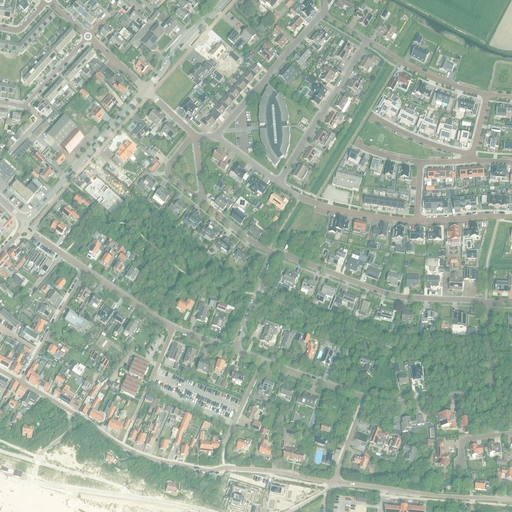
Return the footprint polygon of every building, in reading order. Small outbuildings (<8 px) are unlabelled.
[(21,0),(19,2),(21,4),(19,7),(24,11),(29,7),(26,4),(29,0),(28,0),(21,0)] [(72,7),(77,12),(82,6),(78,2),(79,1),(78,0),(75,0),(73,2),(75,5),(72,7)] [(118,12),(121,9),(127,3),(123,0),(116,0),(115,2),(117,4),(117,5),(119,7),(116,11),(118,12)] [(176,0),(179,2),(184,7),(187,4),(193,9),(198,3),(194,0),(187,0),(186,2),(183,0),(181,0),(180,0),(176,0)] [(314,4),(309,0),(305,0),(301,5),(305,8),(301,12),(308,18),(314,11),(310,8),(314,4)] [(336,0),(334,4),(341,9),(344,5),(353,10),(356,5),(346,0),(336,0)] [(13,15),(16,2),(13,1),(12,7),(5,6),(5,10),(3,18),(9,19),(10,14),(13,15)] [(183,20),(188,14),(182,9),(184,7),(179,2),(177,4),(180,8),(175,13),(183,20)] [(363,11),(367,6),(361,2),(358,8),(363,11)] [(127,3),(121,9),(126,14),(124,15),(126,17),(132,11),(130,9),(131,8),(127,3)] [(81,16),(87,10),(82,6),(77,12),(81,16)] [(81,16),(86,20),(92,15),(87,10),(81,16)] [(49,11),(44,17),(50,22),(55,17),(49,11)] [(130,18),(135,22),(140,16),(135,12),(134,13),(132,11),(126,17),(129,19),(130,18)] [(359,23),(366,27),(372,16),(365,12),(364,14),(359,11),(355,17),(361,20),(359,23)] [(92,15),(86,20),(91,25),(96,19),(92,15)] [(135,22),(132,24),(137,29),(138,28),(140,30),(147,22),(140,16),(135,22)] [(44,17),(39,23),(44,28),(50,22),(44,17)] [(166,25),(173,31),(177,26),(174,24),(176,21),(171,17),(169,19),(170,20),(166,25)] [(303,22),(297,17),(288,27),(294,32),(295,32),(299,27),(303,22)] [(116,30),(119,26),(114,22),(110,25),(116,30)] [(39,23),(33,28),(39,34),(44,28),(39,23)] [(173,31),(166,25),(164,23),(162,25),(164,27),(162,29),(164,32),(168,36),(173,31)] [(388,28),(379,23),(375,30),(382,34),(384,35),(383,37),(385,38),(384,38),(385,39),(387,40),(388,40),(388,39),(390,40),(395,31),(388,28)] [(150,50),(150,49),(152,50),(154,50),(157,47),(157,45),(155,43),(164,32),(162,29),(161,29),(157,25),(141,42),(150,50)] [(278,25),(275,29),(280,34),(284,30),(278,25)] [(106,27),(100,33),(105,38),(112,30),(110,28),(109,29),(106,27)] [(33,28),(28,34),(34,39),(39,34),(33,28)] [(119,33),(122,37),(127,31),(124,28),(119,33)] [(248,28),(245,32),(252,39),(256,35),(248,28)] [(65,35),(71,40),(75,36),(69,30),(65,35)] [(131,35),(127,31),(122,37),(126,40),(131,35)] [(316,34),(314,36),(322,43),(325,40),(326,42),(330,37),(325,33),(323,35),(318,31),(316,34)] [(248,43),(252,39),(245,32),(241,36),(248,43)] [(235,33),(228,40),(234,45),(238,48),(244,41),(240,38),(235,33)] [(23,40),(28,45),(34,39),(28,34),(23,40)] [(61,39),(67,45),(71,40),(65,35),(61,39)] [(114,36),(109,42),(113,46),(121,38),(122,37),(120,35),(116,38),(114,36)] [(275,42),(281,48),(288,40),(281,35),(275,42)] [(417,35),(413,42),(419,45),(423,38),(417,35)] [(322,43),(314,36),(313,38),(312,37),(310,40),(315,44),(313,47),(318,51),(322,47),(320,45),(322,43)] [(121,38),(113,46),(118,50),(123,45),(121,42),(123,40),(121,38)] [(67,45),(61,39),(56,44),(62,50),(67,45)] [(23,40),(19,44),(18,52),(21,53),(28,45),(23,40)] [(3,49),(10,50),(12,43),(4,41),(3,49)] [(339,51),(335,56),(344,61),(348,55),(351,50),(350,50),(352,47),(345,42),(339,51)] [(12,43),(10,50),(18,52),(19,44),(12,43)] [(213,51),(209,55),(213,58),(213,57),(216,60),(219,58),(220,59),(224,55),(222,54),(227,48),(221,43),(219,45),(218,45),(215,48),(214,48),(212,50),(213,51)] [(62,50),(56,44),(52,49),(58,54),(62,50)] [(269,52),(272,49),(266,44),(263,47),(266,49),(261,55),(269,62),(274,56),(269,52)] [(137,51),(142,55),(146,50),(141,46),(137,51)] [(430,53),(416,46),(411,57),(424,63),(430,53)] [(85,54),(91,59),(95,54),(90,49),(85,54)] [(311,54),(306,49),(300,56),(298,54),(294,58),(296,60),(296,61),(301,65),(311,54)] [(45,56),(51,62),(55,57),(49,52),(45,56)] [(240,59),(233,53),(230,56),(237,62),(240,59)] [(81,58),(87,64),(91,59),(85,54),(81,58)] [(51,62),(45,56),(41,61),(47,67),(51,62)] [(144,62),(146,60),(141,56),(138,59),(140,61),(135,66),(142,72),(148,67),(144,64),(145,63),(144,62)] [(376,60),(370,56),(368,59),(365,58),(360,67),(364,69),(368,71),(367,71),(368,72),(368,71),(369,72),(371,68),(370,68),(373,63),(374,64),(376,60)] [(87,64),(81,58),(77,63),(88,73),(90,71),(84,66),(87,64)] [(327,62),(321,58),(318,62),(324,66),(327,62)] [(251,66),(247,72),(254,78),(257,75),(261,70),(250,60),(247,63),(251,66)] [(443,60),(439,70),(446,72),(447,69),(452,71),(454,65),(449,63),(450,62),(443,60)] [(47,67),(41,61),(36,66),(42,71),(47,67)] [(196,69),(190,75),(195,79),(193,81),(198,86),(201,82),(198,79),(200,77),(201,77),(202,76),(202,74),(205,71),(207,69),(209,71),(212,68),(206,62),(203,66),(204,67),(202,69),(198,65),(195,69),(196,69)] [(88,73),(77,63),(72,67),(78,73),(81,70),(86,75),(88,73)] [(288,65),(279,75),(286,82),(291,77),(292,78),(297,73),(288,65)] [(42,71),(36,66),(32,70),(38,76),(42,71)] [(336,76),(338,72),(327,66),(323,72),(325,74),(323,76),(322,76),(321,78),(322,79),(321,79),(328,84),(332,78),(334,79),(334,78),(335,78),(336,77),(336,76)] [(78,73),(72,67),(68,72),(74,77),(78,73)] [(110,70),(107,67),(102,73),(104,76),(110,70)] [(244,74),(240,80),(247,86),(250,83),(254,78),(247,72),(243,68),(240,71),(244,74)] [(28,75),(34,80),(38,76),(32,70),(28,75)] [(112,72),(110,70),(104,76),(106,79),(112,72)] [(216,71),(213,74),(216,76),(214,78),(219,82),(223,77),(216,71)] [(74,77),(68,72),(64,77),(70,82),(74,77)] [(115,74),(112,72),(106,79),(108,82),(115,74)] [(100,82),(104,78),(98,73),(95,77),(100,82)] [(116,74),(115,76),(118,80),(117,81),(121,84),(124,81),(120,78),(116,74)] [(397,82),(407,87),(411,80),(405,77),(405,76),(401,74),(397,82)] [(34,80),(28,75),(23,80),(29,85),(34,80)] [(247,86),(240,80),(236,76),(233,79),(237,83),(233,88),(240,94),(243,91),(247,86)] [(361,87),(365,81),(356,76),(353,81),(351,80),(347,87),(356,92),(360,86),(361,87)] [(56,84),(62,90),(67,85),(61,80),(56,84)] [(115,84),(113,86),(116,89),(123,94),(127,90),(121,84),(117,81),(115,84)] [(392,81),(388,88),(393,90),(397,83),(392,81)] [(0,87),(0,91),(7,92),(8,85),(1,83),(0,87)] [(432,92),(425,89),(426,86),(419,83),(415,92),(422,95),(422,96),(429,99),(432,92)] [(48,94),(54,99),(62,90),(56,84),(48,94)] [(230,91),(225,96),(233,102),(235,99),(236,99),(240,94),(233,88),(229,84),(228,85),(227,86),(226,87),(230,91)] [(310,101),(318,105),(325,94),(324,94),(326,90),(327,91),(327,90),(316,84),(312,92),(309,97),(312,98),(310,101)] [(8,85),(7,92),(14,94),(16,86),(8,85)] [(275,92),(269,87),(266,90),(267,90),(262,99),(262,100),(259,109),(260,109),(259,119),(260,125),(266,125),(267,127),(267,130),(260,130),(261,136),(260,137),(263,146),(262,146),(267,155),(266,156),(272,164),(275,167),(281,160),(280,159),(283,157),(285,158),(287,154),(286,154),(289,144),(290,134),(289,134),(289,128),(287,128),(287,126),(286,123),(288,123),(288,117),(289,117),(286,107),(287,107),(282,98),(283,98),(280,94),(278,96),(275,94),(275,92)] [(79,93),(85,99),(89,95),(87,94),(88,93),(83,89),(79,93)] [(442,103),(445,94),(445,93),(439,91),(438,94),(435,93),(430,106),(434,107),(436,101),(442,103)] [(218,104),(225,110),(228,107),(229,107),(233,102),(225,96),(222,92),(219,95),(223,99),(218,104)] [(339,100),(335,106),(342,110),(348,101),(350,102),(352,97),(345,93),(344,96),(343,98),(341,97),(340,97),(338,100),(339,100)] [(451,96),(445,93),(445,94),(442,103),(448,105),(446,111),(450,112),(454,100),(450,98),(451,96)] [(54,99),(48,94),(43,98),(49,104),(54,99)] [(101,103),(104,105),(109,110),(114,105),(113,104),(116,101),(109,94),(101,103)] [(199,100),(202,104),(208,98),(204,94),(199,100)] [(381,111),(385,114),(393,101),(388,99),(387,101),(383,99),(378,106),(383,109),(381,111)] [(466,111),(468,100),(465,99),(465,100),(461,99),(461,102),(457,101),(454,111),(459,112),(459,109),(466,111)] [(192,114),(198,109),(194,105),(188,100),(180,108),(186,114),(189,111),(192,114)] [(216,107),(211,112),(219,119),(219,118),(221,115),(222,115),(226,110),(225,110),(218,104),(214,100),(212,103),(216,107)] [(468,100),(466,111),(472,113),(472,115),(476,116),(478,106),(474,105),(475,102),(471,101),(471,100),(468,100)] [(397,104),(393,101),(385,114),(390,117),(391,114),(395,116),(399,109),(396,107),(397,104)] [(47,111),(50,107),(45,103),(42,106),(39,103),(34,108),(40,113),(44,108),(47,111)] [(93,110),(89,114),(98,122),(101,119),(100,118),(104,114),(95,106),(92,109),(93,110)] [(507,112),(511,111),(511,107),(497,106),(497,113),(502,113),(502,116),(506,117),(507,112)] [(404,124),(411,111),(406,109),(405,111),(401,110),(397,117),(401,119),(400,122),(404,124)] [(156,126),(163,118),(154,110),(152,112),(152,113),(148,117),(154,123),(150,128),(152,130),(150,132),(154,137),(156,134),(154,132),(158,128),(156,126)] [(415,113),(411,111),(404,124),(409,127),(410,124),(414,126),(418,118),(414,116),(415,113)] [(219,119),(211,112),(204,120),(203,119),(201,122),(206,126),(208,124),(207,124),(208,123),(212,127),(216,122),(215,122),(218,118),(218,119),(219,119)] [(64,125),(70,130),(72,128),(74,130),(80,136),(79,137),(81,139),(82,138),(83,139),(93,128),(91,127),(92,126),(90,123),(89,124),(81,118),(76,113),(64,125)] [(327,119),(325,123),(332,128),(338,117),(342,120),(344,117),(338,113),(336,116),(332,113),(328,120),(327,119)] [(5,125),(8,126),(7,131),(11,131),(12,124),(14,125),(15,121),(20,122),(21,115),(13,114),(12,119),(6,118),(5,125)] [(419,131),(424,133),(429,119),(424,117),(423,120),(419,118),(416,127),(420,128),(419,131)] [(194,118),(192,121),(199,127),(201,124),(194,118)] [(434,121),(429,119),(424,133),(429,135),(430,132),(434,133),(437,125),(433,124),(434,121)] [(446,125),(444,124),(443,127),(439,126),(436,134),(440,135),(439,138),(444,140),(450,121),(447,120),(446,125)] [(27,121),(23,126),(27,130),(31,126),(27,121)] [(450,121),(444,140),(449,141),(450,138),(454,139),(457,131),(456,131),(457,128),(451,126),(453,122),(450,121)] [(170,138),(177,131),(168,123),(162,130),(170,138)] [(140,140),(148,131),(141,124),(133,133),(140,140)] [(327,135),(330,137),(332,134),(325,130),(324,133),(321,131),(314,141),(321,145),(327,135)] [(457,140),(460,141),(459,144),(467,145),(470,134),(458,131),(457,140)] [(63,138),(57,133),(46,145),(52,150),(63,160),(64,160),(64,161),(67,158),(66,157),(73,150),(72,148),(70,145),(69,146),(68,145),(67,145),(64,141),(62,139),(63,138)] [(33,143),(37,139),(37,138),(33,134),(29,138),(33,143)] [(499,141),(487,139),(486,145),(490,145),(489,149),(495,149),(495,146),(498,147),(499,141)] [(136,150),(127,142),(123,146),(122,145),(118,149),(119,150),(115,155),(124,163),(128,158),(129,159),(133,155),(132,154),(136,150)] [(22,155),(27,151),(22,146),(17,150),(22,155)] [(155,155),(159,150),(155,146),(151,151),(155,155)] [(310,162),(312,160),(315,155),(318,157),(321,152),(314,148),(312,150),(310,148),(303,158),(310,162)] [(224,162),(225,160),(227,157),(222,153),(222,152),(218,150),(212,157),(221,164),(219,167),(224,170),(228,165),(224,162)] [(347,161),(363,168),(366,161),(358,157),(359,154),(352,150),(347,161)] [(41,163),(45,159),(38,152),(34,156),(36,159),(36,160),(37,161),(37,160),(41,163)] [(151,164),(147,169),(150,172),(152,172),(159,164),(155,160),(154,160),(151,158),(148,161),(151,164)] [(0,174),(8,182),(16,174),(13,171),(15,169),(4,159),(2,161),(0,162),(0,174)] [(370,171),(374,172),(374,173),(380,175),(383,165),(379,165),(380,162),(373,160),(370,171)] [(243,169),(236,163),(230,172),(237,177),(237,176),(242,180),(247,173),(242,170),(243,169)] [(384,165),(383,171),(386,172),(385,176),(392,177),(391,180),(394,180),(396,174),(393,173),(395,166),(388,164),(387,166),(384,165)] [(299,165),(296,171),(305,176),(308,171),(299,165)] [(53,173),(46,168),(44,166),(42,169),(44,170),(40,176),(46,181),(53,173)] [(401,167),(400,177),(405,178),(404,181),(411,181),(412,172),(409,172),(409,167),(401,167)] [(496,177),(499,178),(500,167),(498,167),(493,167),(493,173),(490,173),(490,180),(495,181),(496,177)] [(502,168),(500,167),(499,178),(503,178),(503,181),(508,182),(509,178),(506,178),(506,168),(502,168)] [(39,175),(35,171),(34,170),(31,173),(36,178),(39,175)] [(302,181),(305,176),(296,171),(293,176),(302,181)] [(332,185),(336,186),(352,190),(353,188),(358,190),(360,184),(362,179),(337,173),(335,178),(334,178),(332,185)] [(99,176),(92,183),(91,183),(86,189),(107,208),(113,214),(119,206),(120,207),(126,201),(104,182),(105,181),(99,176)] [(151,190),(157,183),(149,177),(145,181),(143,179),(139,184),(143,188),(145,185),(151,190)] [(268,187),(254,177),(249,183),(251,185),(249,188),(255,193),(258,190),(263,193),(268,187)] [(35,179),(32,182),(39,189),(42,186),(35,179)] [(10,188),(14,192),(21,185),(17,181),(10,188)] [(219,181),(216,185),(221,190),(225,185),(219,181)] [(396,182),(392,181),(391,187),(387,187),(387,190),(395,191),(396,182)] [(39,189),(32,182),(29,185),(37,192),(39,189)] [(21,185),(14,192),(19,195),(25,188),(21,185)] [(29,185),(26,188),(30,192),(34,195),(37,192),(29,185)] [(164,202),(169,196),(163,191),(164,189),(161,187),(155,195),(164,202)] [(19,195),(23,199),(30,192),(26,188),(26,189),(25,188),(19,195)] [(30,192),(23,199),(27,203),(34,195),(30,192)] [(488,206),(494,206),(494,193),(491,193),(491,196),(489,196),(489,197),(482,196),(482,203),(488,203),(488,206)] [(494,193),(494,206),(501,207),(502,193),(501,197),(498,197),(498,193),(494,193)] [(507,194),(502,193),(501,207),(506,207),(507,205),(511,205),(511,200),(511,196),(507,197),(507,194)] [(274,194),(269,201),(282,210),(287,204),(287,203),(288,202),(283,198),(282,200),(274,194)] [(87,207),(90,204),(85,200),(84,200),(78,195),(73,200),(79,206),(82,202),(87,207)] [(371,205),(372,196),(365,195),(364,204),(371,205)] [(228,209),(233,203),(228,199),(227,201),(220,196),(215,203),(223,210),(226,207),(228,209)] [(475,197),(470,198),(471,208),(476,207),(476,204),(478,204),(478,198),(475,198),(475,197)] [(248,203),(245,200),(242,198),(238,203),(241,205),(244,207),(248,203)] [(399,200),(397,209),(404,210),(405,201),(399,200)] [(181,215),(186,209),(181,205),(182,204),(179,201),(176,204),(173,202),(169,208),(173,212),(175,210),(181,215)] [(431,201),(422,201),(423,208),(426,208),(426,211),(431,210),(431,201)] [(81,219),(84,216),(79,212),(76,214),(73,212),(72,213),(66,208),(62,213),(67,218),(71,215),(76,220),(79,217),(81,219)] [(5,232),(14,223),(0,209),(0,227),(4,231),(5,232)] [(243,221),(246,217),(237,209),(231,216),(241,224),(243,222),(243,221)] [(197,227),(202,221),(197,217),(198,216),(194,214),(192,217),(189,215),(184,220),(189,224),(191,222),(197,227)] [(342,230),(342,228),(348,229),(349,222),(344,221),(344,218),(336,217),(335,220),(332,220),(331,221),(329,232),(336,233),(337,229),(342,230)] [(66,235),(70,229),(67,226),(66,228),(60,225),(61,224),(55,220),(50,227),(56,230),(55,231),(61,235),(63,233),(66,235)] [(258,238),(263,232),(254,225),(255,223),(253,221),(249,226),(251,228),(249,230),(255,235),(255,236),(258,238)] [(366,223),(359,222),(359,221),(356,221),(354,230),(354,231),(360,233),(360,231),(365,232),(364,232),(369,233),(370,226),(366,226),(366,223)] [(384,225),(381,224),(381,225),(380,225),(380,229),(378,229),(379,229),(375,228),(374,234),(379,235),(379,236),(386,237),(386,236),(387,236),(387,233),(388,226),(384,225)] [(478,231),(477,225),(469,226),(469,229),(468,229),(464,229),(464,237),(470,236),(470,237),(478,236),(478,235),(479,235),(479,231),(478,231)] [(212,240),(217,234),(212,230),(213,229),(210,226),(208,229),(205,227),(200,233),(204,236),(206,234),(212,240)] [(393,230),(392,239),(396,239),(396,238),(403,239),(404,228),(397,227),(396,230),(393,230)] [(451,231),(447,231),(448,237),(451,237),(451,240),(459,239),(458,227),(450,228),(451,231)] [(433,241),(441,240),(441,228),(433,229),(433,232),(433,240),(433,241)] [(410,232),(410,240),(415,240),(423,241),(423,229),(416,229),(415,232),(410,232)] [(228,252),(233,246),(228,242),(229,241),(226,239),(223,241),(221,239),(215,246),(220,249),(221,247),(228,252)] [(91,244),(90,243),(87,248),(90,250),(89,252),(91,254),(91,255),(93,256),(93,255),(94,256),(99,249),(98,249),(101,245),(94,240),(91,244)] [(15,257),(17,255),(20,252),(15,247),(13,250),(11,249),(7,254),(15,261),(17,259),(15,257)] [(109,253),(112,249),(110,248),(101,261),(106,265),(113,255),(109,253)] [(244,263),(248,257),(245,255),(245,254),(240,250),(234,258),(237,260),(238,258),(244,263)] [(328,254),(326,259),(329,261),(328,263),(332,264),(332,265),(332,264),(337,266),(338,262),(342,264),(347,251),(344,250),(343,252),(338,251),(336,257),(328,254)] [(52,263),(36,252),(29,262),(45,273),(52,263)] [(113,269),(119,273),(123,267),(121,265),(123,260),(124,261),(127,256),(122,252),(118,258),(120,260),(113,269)] [(7,265),(13,271),(15,273),(19,269),(16,266),(14,268),(7,261),(9,258),(4,254),(0,258),(0,259),(4,263),(7,265)] [(360,255),(358,261),(350,258),(349,262),(350,262),(347,269),(356,272),(358,266),(362,267),(365,257),(360,255)] [(369,255),(366,264),(371,266),(375,257),(369,255)] [(16,266),(19,269),(22,266),(25,261),(22,259),(16,266)] [(145,274),(150,266),(146,263),(141,271),(145,274)] [(378,280),(381,271),(370,267),(367,276),(378,280)] [(137,277),(139,275),(137,273),(132,269),(126,277),(132,281),(136,276),(137,277)] [(0,274),(6,280),(8,277),(0,270),(0,274)] [(476,270),(464,270),(464,280),(476,280),(476,270)] [(286,273),(285,277),(281,275),(278,282),(282,284),(284,281),(290,284),(289,287),(293,288),(298,275),(294,274),(293,275),(286,273)] [(400,281),(402,274),(399,274),(399,276),(389,274),(387,282),(393,283),(393,285),(396,286),(397,281),(400,281)] [(462,290),(462,280),(458,280),(458,275),(452,274),(452,279),(450,279),(449,289),(462,290)] [(418,285),(419,276),(407,275),(407,282),(407,287),(410,287),(410,285),(418,285)] [(16,276),(13,281),(20,287),(24,282),(16,276)] [(438,286),(438,277),(427,276),(426,288),(430,288),(430,286),(438,286)] [(493,282),(493,287),(496,287),(496,290),(500,290),(500,292),(508,292),(508,286),(511,286),(511,277),(508,277),(508,282),(496,282),(493,282)] [(60,290),(65,283),(59,278),(54,285),(60,290)] [(312,292),(316,282),(313,281),(312,282),(305,280),(302,288),(312,292)] [(319,291),(315,299),(323,302),(325,297),(332,300),(334,300),(336,297),(333,295),(335,290),(329,288),(330,287),(325,285),(322,292),(319,291)] [(91,292),(82,288),(77,298),(83,302),(87,295),(89,296),(91,292)] [(53,304),(58,296),(51,291),(49,294),(50,294),(46,299),(53,304)] [(37,301),(40,297),(34,293),(29,300),(33,303),(35,300),(37,301)] [(353,306),(356,297),(345,293),(344,297),(341,296),(338,303),(341,304),(342,300),(350,304),(350,305),(353,306)] [(102,300),(95,295),(89,304),(92,306),(93,304),(97,306),(102,300)] [(189,310),(194,302),(188,299),(185,304),(180,301),(176,307),(180,310),(181,309),(185,311),(187,308),(189,310)] [(369,315),(371,309),(368,307),(370,303),(364,300),(363,304),(361,302),(358,310),(360,311),(359,314),(365,316),(366,313),(369,315)] [(219,302),(216,308),(225,312),(227,305),(219,302)] [(203,322),(207,310),(201,308),(202,305),(199,304),(197,310),(200,311),(197,319),(203,322)] [(48,314),(50,310),(42,305),(40,309),(39,308),(37,311),(47,318),(49,314),(48,314)] [(113,311),(106,306),(98,316),(102,319),(101,321),(104,324),(106,321),(113,311)] [(391,317),(393,310),(382,307),(381,311),(378,311),(376,318),(380,319),(381,315),(391,317)] [(0,311),(0,313),(15,327),(19,322),(3,308),(0,311)] [(412,322),(412,313),(406,313),(406,311),(402,311),(402,321),(412,322)] [(83,332),(89,322),(70,312),(65,321),(83,332)] [(437,321),(437,315),(435,315),(435,313),(428,313),(427,314),(425,314),(424,323),(427,323),(428,319),(432,319),(432,321),(437,321)] [(453,313),(453,320),(452,325),(458,325),(465,326),(465,327),(467,327),(468,317),(465,317),(465,315),(460,315),(460,314),(453,313)] [(121,324),(125,319),(118,314),(114,320),(121,324)] [(36,315),(33,320),(38,323),(37,326),(34,324),(32,329),(34,330),(40,333),(44,326),(45,323),(40,320),(41,318),(36,315)] [(215,318),(212,325),(220,328),(223,321),(224,318),(218,316),(217,318),(215,318)] [(131,336),(137,327),(130,323),(124,332),(131,336)] [(119,326),(114,332),(118,335),(123,328),(119,326)] [(276,335),(277,330),(267,326),(264,333),(263,332),(261,340),(266,342),(267,339),(271,340),(273,334),(276,335)] [(27,341),(29,337),(35,341),(38,336),(27,327),(23,333),(21,332),(21,333),(19,337),(27,341)] [(288,350),(293,334),(284,331),(283,336),(285,337),(282,348),(288,350)] [(5,340),(5,341),(14,346),(17,342),(7,337),(5,340)] [(16,359),(20,354),(22,349),(23,347),(24,345),(21,343),(15,353),(16,353),(14,358),(16,359)] [(315,350),(316,346),(313,345),(314,344),(309,343),(307,348),(309,348),(306,357),(312,359),(315,350)] [(176,362),(179,354),(181,355),(182,352),(180,351),(182,347),(173,344),(168,359),(176,362)] [(56,359),(59,355),(63,357),(64,354),(50,346),(47,352),(53,356),(56,359)] [(191,365),(196,353),(189,350),(184,362),(191,365)] [(327,350),(323,363),(324,363),(324,364),(325,365),(325,364),(329,365),(333,353),(327,350)] [(94,361),(98,354),(92,351),(90,355),(91,356),(90,358),(94,361)] [(5,359),(3,358),(0,364),(7,369),(11,363),(11,362),(12,360),(9,359),(12,354),(9,353),(5,359)] [(21,367),(18,365),(23,356),(20,354),(16,359),(15,362),(15,363),(11,371),(17,374),(21,367)] [(206,372),(209,364),(204,362),(206,356),(203,355),(201,361),(198,369),(206,372)] [(371,372),(375,362),(361,357),(359,362),(363,364),(363,363),(367,365),(365,369),(362,368),(361,371),(364,372),(364,373),(370,375),(370,374),(371,375),(371,372)] [(147,368),(149,364),(142,361),(135,358),(134,361),(132,365),(130,369),(129,372),(136,375),(142,379),(144,375),(146,371),(147,368)] [(219,372),(220,370),(222,370),(224,363),(218,360),(215,368),(214,370),(219,372)] [(30,370),(34,372),(39,365),(35,363),(30,370)] [(72,371),(80,376),(85,368),(80,364),(78,367),(75,365),(72,371)] [(242,381),(244,376),(235,373),(237,368),(233,366),(229,376),(232,378),(232,379),(235,380),(236,379),(242,381)] [(421,368),(412,369),(414,381),(421,380),(420,377),(422,377),(421,368)] [(33,374),(34,372),(30,370),(26,377),(30,379),(33,374)] [(406,373),(399,374),(399,377),(400,384),(403,384),(407,383),(406,373)] [(35,385),(38,379),(39,378),(33,374),(30,379),(28,381),(35,385)] [(63,383),(65,380),(58,375),(53,382),(57,385),(59,381),(63,383)] [(139,386),(141,382),(134,379),(127,376),(126,379),(124,383),(122,387),(121,391),(127,394),(134,397),(136,393),(138,389),(139,386)] [(35,385),(38,387),(44,391),(45,390),(47,391),(53,380),(51,379),(51,378),(50,378),(49,381),(50,381),(48,385),(38,379),(35,385)] [(261,393),(261,391),(262,390),(266,391),(265,394),(269,396),(271,390),(274,384),(269,382),(269,381),(265,379),(263,386),(260,385),(257,392),(261,393)] [(88,389),(91,384),(87,380),(83,386),(88,389)] [(4,400),(5,397),(7,399),(11,392),(13,394),(19,385),(13,381),(3,399),(4,400)] [(22,397),(23,394),(24,395),(27,389),(21,386),(16,394),(22,397)] [(62,391),(58,399),(59,400),(61,401),(70,406),(74,399),(75,397),(67,392),(69,388),(65,386),(62,391)] [(286,400),(290,401),(291,397),(290,397),(293,390),(287,388),(287,387),(283,386),(282,389),(279,388),(277,394),(280,395),(281,394),(286,396),(285,398),(286,400)] [(58,399),(62,391),(57,388),(52,396),(58,399)] [(96,392),(98,389),(96,388),(94,390),(93,390),(89,396),(91,398),(96,392)] [(27,406),(30,401),(35,404),(39,398),(31,393),(28,397),(25,396),(21,403),(27,406)] [(315,402),(317,398),(311,396),(312,396),(310,395),(304,393),(303,397),(299,396),(297,402),(305,405),(306,402),(314,405),(315,403),(316,403),(315,402)] [(144,401),(151,404),(153,397),(147,395),(144,401)] [(74,399),(70,406),(76,410),(82,400),(80,398),(78,401),(74,399)] [(97,398),(91,407),(94,409),(100,400),(97,398)] [(9,405),(14,408),(17,403),(11,400),(9,405)] [(84,415),(91,404),(90,403),(89,404),(87,403),(87,404),(84,403),(83,405),(82,408),(81,407),(80,410),(81,410),(79,412),(84,415)] [(108,414),(113,404),(110,403),(108,406),(104,413),(108,414)] [(172,407),(169,413),(170,413),(176,416),(179,410),(172,408),(172,407)] [(257,410),(250,407),(247,413),(248,414),(247,418),(254,420),(257,410)] [(183,419),(186,413),(179,410),(176,416),(183,419)] [(89,417),(94,420),(97,414),(92,411),(89,417)] [(296,423),(299,414),(293,412),(290,422),(296,423)] [(452,421),(451,412),(439,414),(440,426),(451,425),(451,429),(456,428),(455,420),(452,421)] [(21,420),(24,417),(17,414),(15,413),(10,422),(12,423),(13,422),(16,424),(17,422),(17,423),(19,419),(21,420)] [(186,413),(183,419),(180,428),(179,430),(176,436),(177,436),(174,444),(179,445),(181,438),(180,437),(184,429),(186,430),(189,423),(188,423),(191,416),(186,413)] [(97,414),(94,420),(100,423),(103,417),(97,414)] [(418,425),(424,424),(423,417),(417,418),(417,419),(410,420),(410,419),(403,420),(404,424),(402,424),(403,432),(408,432),(407,429),(411,428),(410,425),(418,424),(418,425)] [(107,427),(113,430),(118,420),(117,419),(115,422),(111,420),(107,427)] [(118,420),(113,430),(118,433),(122,426),(118,423),(119,421),(118,420)] [(255,420),(252,429),(259,431),(262,423),(255,420)] [(31,438),(33,429),(26,428),(26,426),(23,426),(23,427),(21,427),(21,429),(22,429),(22,435),(25,436),(25,434),(26,434),(26,435),(27,435),(26,438),(31,438)] [(176,436),(179,430),(173,428),(171,432),(172,432),(171,437),(175,439),(176,436)] [(369,442),(376,445),(377,442),(380,443),(381,440),(385,441),(388,435),(381,432),(382,431),(375,428),(369,442)] [(134,440),(138,433),(132,431),(129,438),(134,440)] [(200,439),(199,450),(211,452),(212,446),(219,447),(219,443),(214,442),(215,438),(213,438),(212,443),(206,442),(207,442),(203,441),(204,434),(204,432),(200,432),(199,439),(200,439)] [(144,440),(146,437),(139,434),(136,442),(142,444),(143,441),(144,442),(145,440),(144,440)] [(146,445),(151,447),(156,436),(153,435),(151,438),(149,437),(146,445)] [(391,447),(390,450),(393,451),(394,448),(398,449),(401,441),(393,438),(392,441),(394,442),(392,447),(391,447)] [(246,442),(239,440),(236,449),(241,450),(242,448),(248,451),(251,440),(247,439),(246,442)] [(263,440),(259,452),(270,456),(272,449),(264,447),(266,441),(263,440)] [(168,449),(168,446),(167,446),(168,443),(161,441),(159,449),(166,451),(166,449),(168,449)] [(435,456),(435,463),(442,463),(442,464),(443,465),(446,465),(447,464),(447,463),(449,463),(449,455),(444,456),(443,441),(436,441),(437,456),(435,456)] [(296,450),(291,449),(286,448),(287,443),(283,443),(281,449),(285,450),(283,458),(303,463),(305,455),(295,453),(296,450)] [(488,444),(489,453),(496,452),(496,451),(501,450),(500,444),(495,445),(494,443),(488,444)] [(413,462),(417,449),(410,447),(410,446),(405,444),(403,451),(408,452),(405,459),(413,462)] [(470,446),(472,456),(478,455),(478,454),(483,453),(482,447),(477,447),(477,445),(470,446)] [(188,455),(188,453),(187,453),(188,447),(182,446),(182,447),(181,446),(181,449),(182,449),(180,455),(186,456),(187,454),(188,455)] [(366,468),(370,455),(364,453),(362,459),(355,457),(355,459),(353,458),(352,462),(361,465),(360,468),(365,470),(366,468)] [(108,455),(106,459),(109,461),(108,462),(110,464),(111,462),(113,463),(115,460),(113,459),(114,458),(108,455)] [(14,470),(8,469),(8,470),(7,472),(13,474),(14,474),(14,476),(15,477),(19,478),(20,477),(20,476),(21,476),(22,474),(23,472),(14,470)] [(511,469),(507,469),(507,470),(502,470),(502,473),(507,474),(506,479),(509,479),(509,481),(511,481),(511,469)] [(489,486),(489,483),(475,482),(475,489),(486,491),(486,486),(489,486)] [(227,500),(225,505),(228,506),(227,509),(237,511),(245,511),(248,502),(254,504),(258,492),(231,483),(227,494),(233,496),(232,501),(227,500)] [(175,495),(176,493),(173,492),(175,485),(172,484),(172,485),(167,484),(165,491),(171,493),(171,494),(175,495)] [(268,501),(267,509),(273,510),(275,497),(277,497),(277,498),(279,498),(279,496),(283,497),(285,490),(284,490),(271,487),(269,495),(268,501)]
